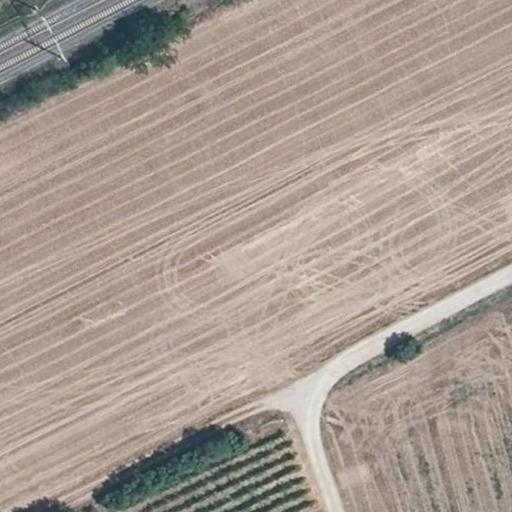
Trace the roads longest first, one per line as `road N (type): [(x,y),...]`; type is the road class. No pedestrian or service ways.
road 1 (unclassified): [(511,279),(310,381),(304,423),(335,511)]
road 2 (track): [(310,381),(50,511)]
